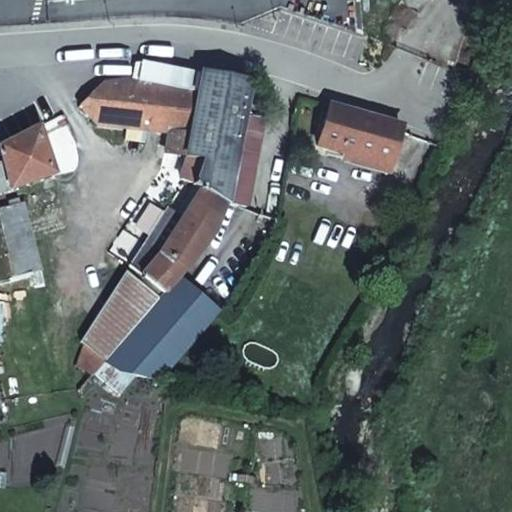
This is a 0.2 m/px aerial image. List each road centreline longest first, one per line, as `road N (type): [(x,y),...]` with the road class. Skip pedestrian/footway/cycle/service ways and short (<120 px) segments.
road 1 (residential): [(415,99),(228,41),(0,47)]
road 2 (unknown): [(28,45),(87,164),(87,236),(65,306)]
road 3 (unknown): [(281,57),(261,180),(236,231),(195,273)]
